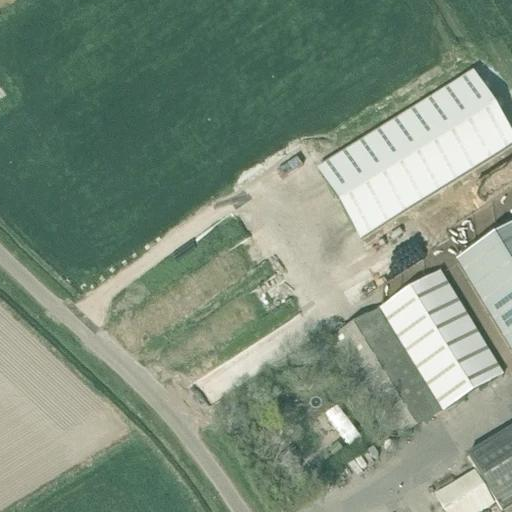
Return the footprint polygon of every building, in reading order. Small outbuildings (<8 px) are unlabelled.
[(443,121),(287,217),(330,286),(485,190),(443,121)] [(511,229),(455,264),(511,357),(511,229)] [(440,274),(327,344),(390,446),(503,376),(440,274)] [(337,408),(325,417),(348,449),(360,441),(337,408)] [(511,431),(467,459),(499,511),(503,511),(511,506),(511,431)] [(337,445),(329,452),(334,459),(343,451),(337,445)] [(474,473),(434,497),(442,511),(484,511),(494,506),(474,473)]
